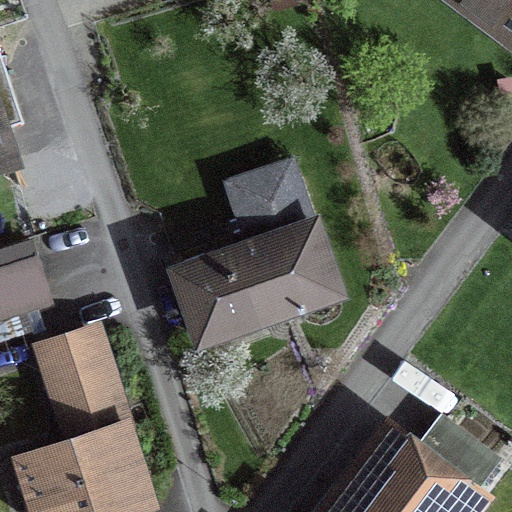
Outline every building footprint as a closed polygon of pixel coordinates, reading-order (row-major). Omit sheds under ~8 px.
[(511,0),(455,0),(511,40),(511,0)] [(284,166),(230,184),(250,242),(175,268),(197,332),(326,287),(284,166)] [(29,260),(0,268),(0,317),(43,304),(29,260)] [(87,323),(37,340),(58,402),(108,385),(87,323)] [(116,418),(20,450),(41,511),(100,511),(143,498),(116,418)] [(389,418),(321,507),(327,511),(455,511),(477,484),(389,418)]
